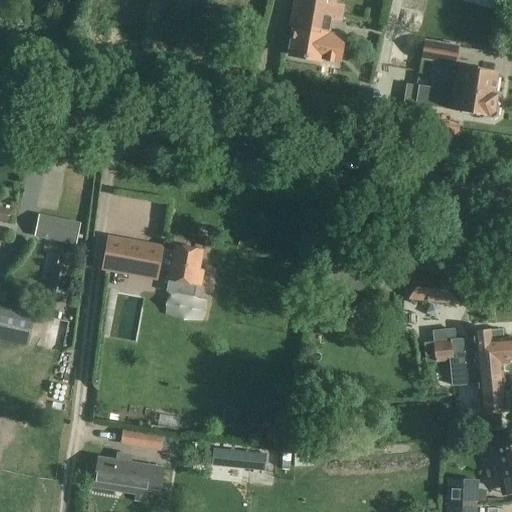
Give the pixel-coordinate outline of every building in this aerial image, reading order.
[(188,0),(184,25),(224,32),(229,0),(188,0)] [(295,0),(291,27),(315,31),(319,10),(332,13),(343,15),(344,5),(334,3),(334,0),(295,0)] [(295,30),(290,56),(320,61),(320,59),(338,61),(342,37),(328,35),(331,21),(341,22),(343,15),(332,13),(319,10),(315,31),(291,27),(291,29),(295,30)] [(424,41),(421,59),(457,65),(460,47),(424,41)] [(492,95),(496,75),(460,69),(457,83),(455,83),(453,92),(419,87),(416,102),(480,113),(484,117),(491,118),(496,115),(497,106),(493,105),(495,95),(492,95)] [(439,138),(438,149),(460,152),(461,141),(439,138)] [(10,211),(0,208),(0,220),(8,222),(10,211)] [(39,216),(35,237),(77,245),(81,225),(39,216)] [(155,278),(160,249),(107,239),(102,269),(155,278)] [(165,291),(185,293),(194,295),(196,286),(200,286),(203,272),(199,272),(202,252),(174,246),(168,280),(165,291)] [(350,292),(363,293),(366,275),(325,272),(323,289),(338,290),(337,296),(350,297),(350,292)] [(409,300),(459,306),(462,280),(405,275),(404,283),(411,284),(409,300)] [(0,340),(28,347),(35,314),(0,306),(0,340)] [(463,320),(464,309),(418,307),(418,318),(463,320)] [(163,340),(197,347),(199,335),(165,328),(163,340)] [(511,337),(502,338),(502,330),(473,333),(474,339),(433,342),(435,362),(451,361),(453,385),(478,383),(481,411),(505,409),(503,391),(509,391),(508,374),(502,375),(501,362),(503,362),(503,363),(504,363),(504,364),(511,363),(511,337)] [(469,417),(470,433),(501,432),(500,414),(469,417)] [(469,429),(468,419),(458,420),(459,430),(469,429)] [(122,429),(119,444),(160,451),(161,448),(162,437),(163,436),(122,429)] [(511,494),(511,439),(489,445),(502,497),(511,494)] [(227,468),(263,472),(265,454),(229,450),(227,468)] [(144,503),(146,489),(159,491),(163,470),(98,459),(94,480),(111,483),(110,487),(136,492),(134,501),(144,503)] [(296,468),(296,483),(315,482),(314,467),(296,468)] [(447,489),(446,504),(477,505),(477,490),(447,489)]
